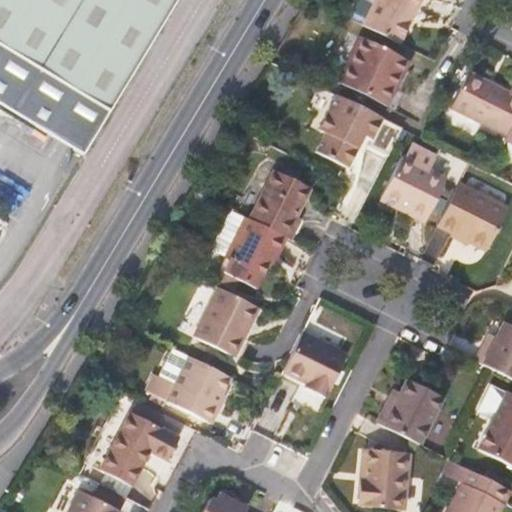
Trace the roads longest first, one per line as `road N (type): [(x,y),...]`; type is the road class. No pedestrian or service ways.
road 1 (tertiary): [(264,0),(66,327)]
road 2 (residential): [(390,321),(315,282),(338,233),(457,292),(433,342)]
road 3 (residential): [(304,493),(390,321)]
road 4 (residential): [(160,511),(191,464),(207,455),(304,493)]
road 5 (tertiary): [(0,436),(66,327)]
